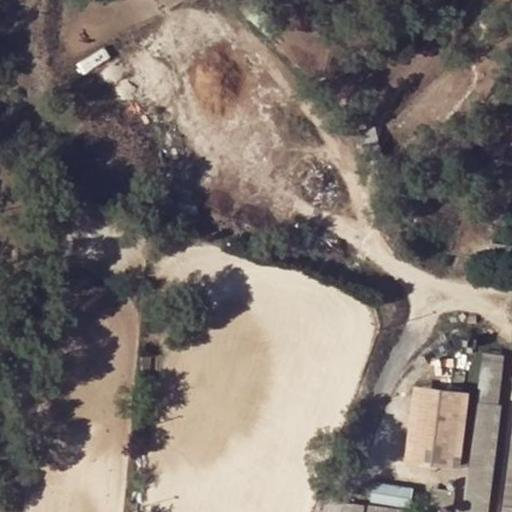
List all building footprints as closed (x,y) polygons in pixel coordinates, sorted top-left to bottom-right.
[(476,352),(456,511),(481,511),(495,404),(492,404),(498,354),(476,352)] [(511,511),(511,378),(495,511),(511,511)] [(408,385),(398,463),(454,469),(463,392),(408,385)] [(376,499),(414,504),(417,486),(379,480),(376,499)] [(440,484),(440,487),(442,489),(445,490),(447,488),(449,485),(448,483),(447,481),(445,480),(442,481),(440,484)] [(442,489),(425,487),(423,504),(436,506),(442,507),(446,508),(449,490),(445,490),(442,489)] [(337,500),(335,511),(357,511),(359,503),(337,500)] [(418,511),(359,503),(357,511),(418,511)]
